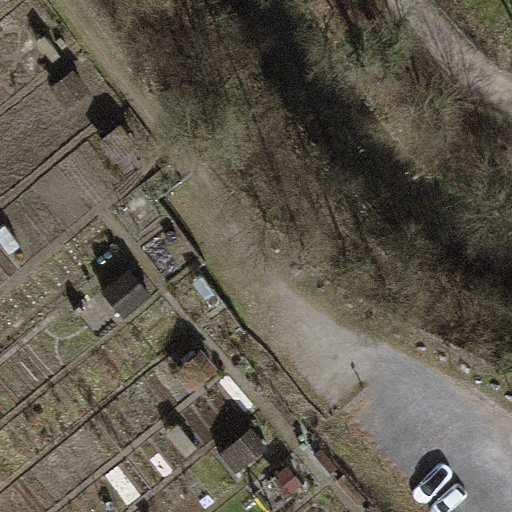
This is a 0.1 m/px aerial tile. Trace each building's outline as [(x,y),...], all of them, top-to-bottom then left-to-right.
[(154,291),(130,261),(100,286),(125,316),(154,291)] [(215,364),(202,347),(181,363),(196,381),(215,364)] [(273,449),(252,421),(218,446),(239,474),(273,449)] [(0,478),(12,469),(0,455),(0,478)] [(303,482),(284,457),(253,480),(272,505),(303,482)] [(0,511),(30,511),(15,491),(0,501),(0,511)]
